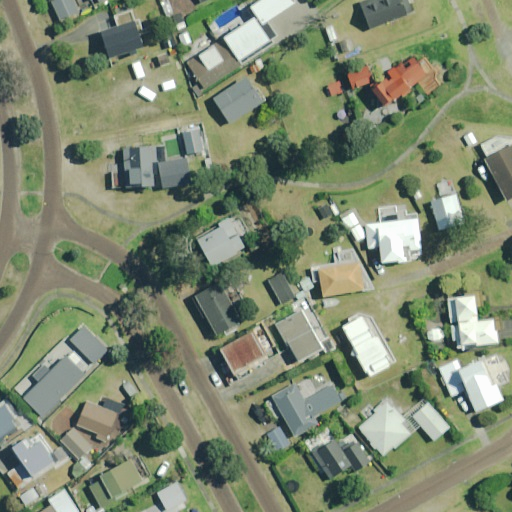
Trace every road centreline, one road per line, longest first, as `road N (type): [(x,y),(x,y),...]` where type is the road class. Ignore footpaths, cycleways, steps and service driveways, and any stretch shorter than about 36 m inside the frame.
road 1 (residential): [(49,216),(115,256),(156,296),(274,511)]
road 2 (residential): [(233,511),(126,314),(38,256)]
road 3 (tertiary): [(11,0),(45,95),(49,216)]
road 4 (residential): [(390,511),(511,441)]
